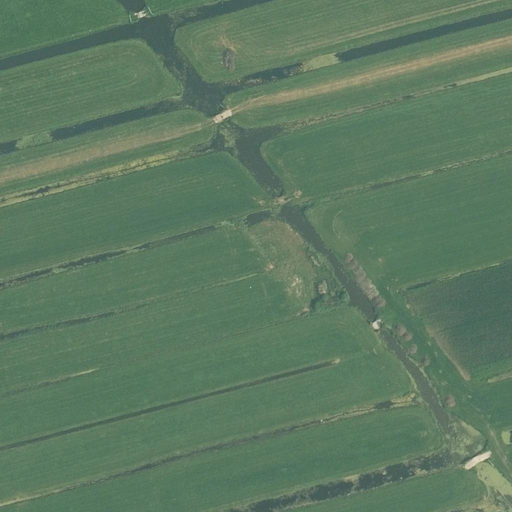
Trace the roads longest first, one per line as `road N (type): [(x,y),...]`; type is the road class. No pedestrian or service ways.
road 1 (track): [(0,424),(272,360),(451,292)]
road 2 (track): [(511,470),(470,372),(448,267),(503,218)]
road 3 (track): [(336,511),(441,486),(470,466)]
